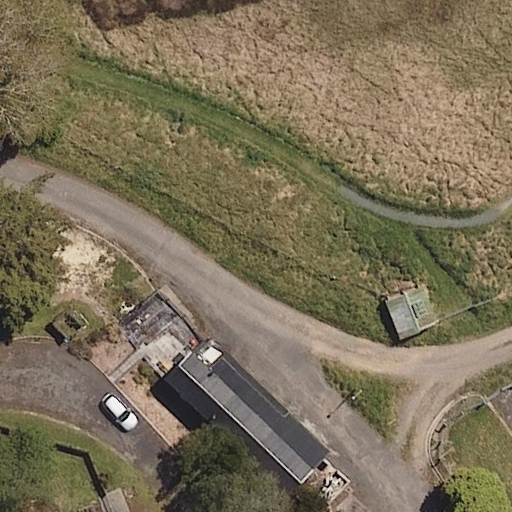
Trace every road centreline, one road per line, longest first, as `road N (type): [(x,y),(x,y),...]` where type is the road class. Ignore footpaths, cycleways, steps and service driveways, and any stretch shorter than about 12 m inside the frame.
road 1 (track): [(511,340),(453,357),(352,352),(237,297),(82,198),(0,168)]
road 2 (track): [(417,511),(237,297)]
